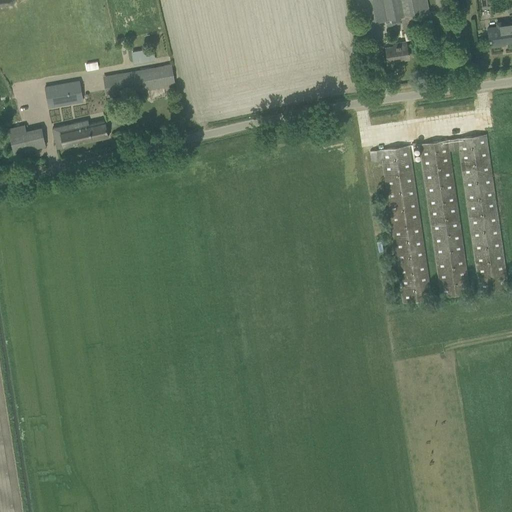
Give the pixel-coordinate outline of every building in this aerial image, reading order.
[(355,0),(361,23),(400,15),(404,32),(418,29),(414,13),(428,10),(425,0),(355,0)] [(511,19),(496,22),(497,26),(487,27),(489,38),(489,41),(490,40),(491,45),(490,45),(490,46),(501,45),(501,43),(511,41),(511,19)] [(408,58),(406,48),(405,40),(393,42),(393,46),(385,47),(387,61),(408,58)] [(171,64),(161,66),(117,73),(121,94),(175,84),(171,64)] [(47,107),(67,103),(64,83),(43,87),(47,107)] [(87,120),(52,128),(57,149),(108,137),(106,127),(104,120),(88,124),(87,120)] [(45,146),(43,136),(41,128),(25,132),(24,126),(8,130),(14,153),(45,146)] [(419,144),(420,154),(442,297),(469,293),(448,150),(458,149),(479,292),(509,288),(486,134),(480,135),(479,132),(476,133),(476,136),(447,140),(447,139),(443,139),(443,141),(428,143),(428,140),(424,140),(424,143),(419,144)] [(370,151),(372,161),(381,159),(401,302),(430,298),(409,146),(403,147),(403,143),(399,144),(399,147),(370,151)]
